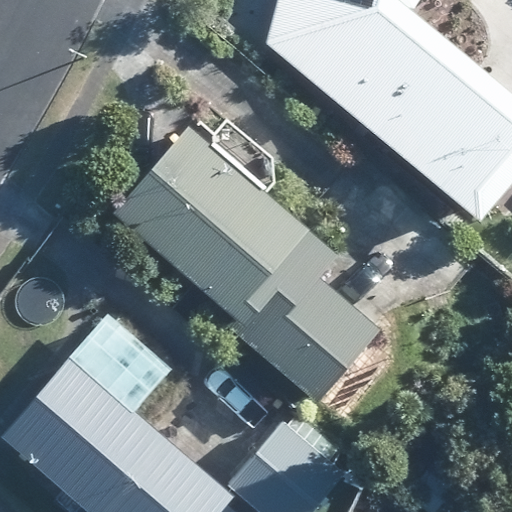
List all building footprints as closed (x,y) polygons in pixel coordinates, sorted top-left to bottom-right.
[(362,114),(414,53),(370,15),(377,7),(368,0),(266,0),(241,31),(309,88),(318,77),(362,114)] [(511,0),(505,0),(479,29),(433,82),(457,103),(446,114),(469,136),(479,124),(510,151),(511,148),(511,0)] [(332,257),(322,247),(188,127),(113,212),(241,328),(236,334),(314,404),(363,348),(377,332),(315,276),(332,257)] [(511,226),(486,205),(459,238),(511,282),(511,226)] [(87,511),(99,511),(163,438),(149,426),(132,411),(138,402),(78,350),(2,438),(87,511)] [(163,438),(99,511),(231,511),(222,504),(229,497),(172,445),(163,438)] [(307,464),(324,475),(339,453),(322,441),(307,464)] [(424,511),(431,511),(454,482),(429,462),(403,495),(424,511)]
